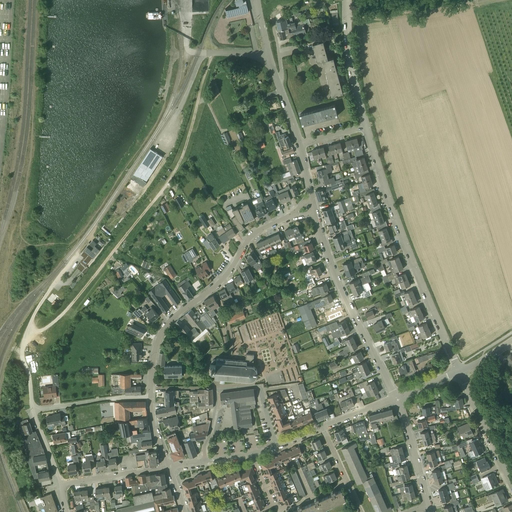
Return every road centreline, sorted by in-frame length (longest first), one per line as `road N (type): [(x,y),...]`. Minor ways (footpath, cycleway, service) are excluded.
road 1 (track): [(25,338),(63,313),(174,176),(210,53)]
road 2 (residential): [(460,370),(366,127)]
road 3 (residential): [(150,396),(153,350),(164,329),(222,280),(252,235),(286,218)]
road 4 (residential): [(34,411),(26,332),(96,229)]
road 5 (residential): [(395,398),(343,294),(315,212)]
road 6 (residential): [(366,127),(350,62),(348,0)]
road 7 (residential): [(511,483),(460,370)]
road 8 (residential): [(205,462),(216,390),(260,391)]
